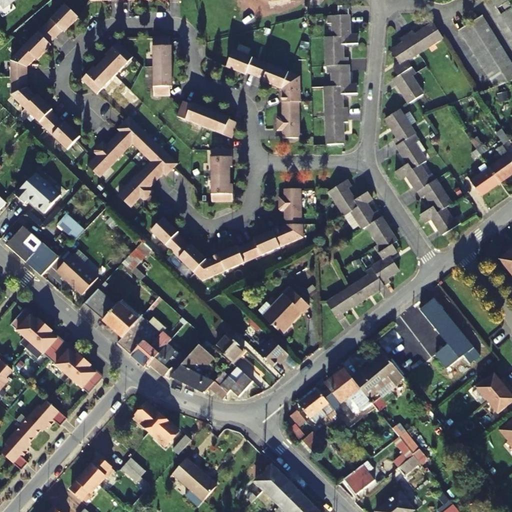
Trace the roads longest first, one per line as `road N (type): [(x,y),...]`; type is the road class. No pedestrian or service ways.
road 1 (residential): [(104,132),(64,94),(62,72),(103,29),(181,26),(191,38),(196,78),(252,114),(254,162)]
road 2 (residential): [(435,271),(256,415)]
road 3 (residential): [(133,377),(11,511)]
road 4 (residential): [(0,254),(133,377)]
road 5 (residential): [(378,0),(363,160)]
road 6 (residential): [(254,162),(253,203),(242,216),(206,228),(173,202)]
road 7 (residential): [(349,511),(256,415)]
road 8 (residential): [(363,160),(435,271)]
road 9 (residential): [(133,377),(204,407),(256,415)]
